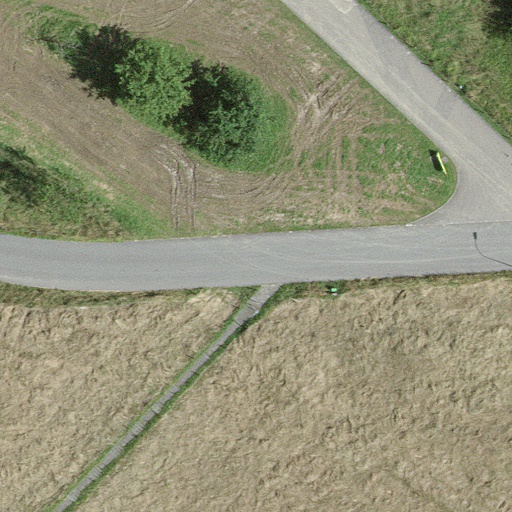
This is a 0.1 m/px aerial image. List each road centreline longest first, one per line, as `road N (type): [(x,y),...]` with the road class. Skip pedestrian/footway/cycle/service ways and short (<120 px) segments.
road 1 (unclassified): [(0,274),(141,281),(511,254)]
road 2 (residential): [(308,0),(511,196)]
